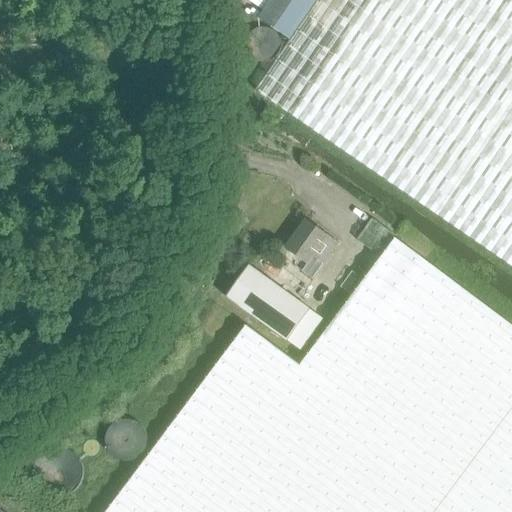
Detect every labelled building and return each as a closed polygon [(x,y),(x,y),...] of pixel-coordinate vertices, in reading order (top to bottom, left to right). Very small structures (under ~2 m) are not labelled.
[(511,0),(319,0),(290,43),(255,92),(511,268),(511,0)] [(271,0),(257,21),(290,43),(319,0),(271,0)] [(511,511),(511,320),(475,294),(372,220),(356,241),(367,249),(368,249),(380,258),(298,368),(246,327),(106,511),(511,511)] [(323,265),(338,244),(305,221),(284,249),(308,266),(314,258),(323,265)] [(101,265),(80,238),(50,261),(72,288),(101,265)] [(309,310),(248,267),(225,299),(286,342),(309,310)] [(113,456),(128,454),(128,450),(142,448),(137,421),(108,426),(113,456)] [(90,467),(90,462),(88,457),(85,452),(83,449),(78,445),(73,442),(69,441),(64,441),(58,442),(54,443),(46,449),(43,452),(41,457),(39,462),(39,467),(39,472),(41,477),(43,481),(46,485),(51,488),(55,491),(60,492),(65,492),(69,492),(74,491),(79,488),(83,485),(85,482),(88,477),(90,471),(90,467)]
